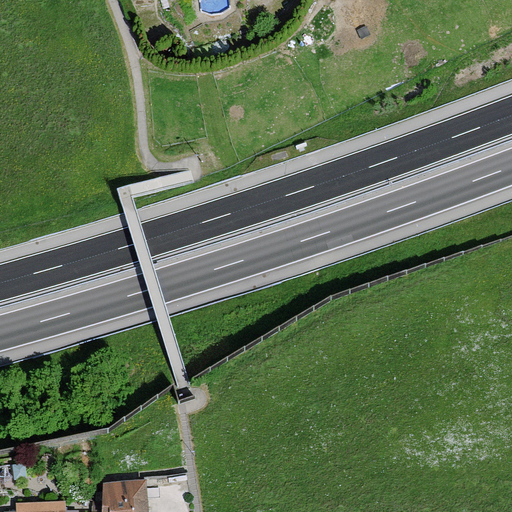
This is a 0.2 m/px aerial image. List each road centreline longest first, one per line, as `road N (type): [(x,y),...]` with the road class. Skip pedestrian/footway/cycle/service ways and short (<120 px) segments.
road 1 (motorway): [(511,114),(231,213),(0,282)]
road 2 (motorway): [(0,331),(242,260),(511,165)]
